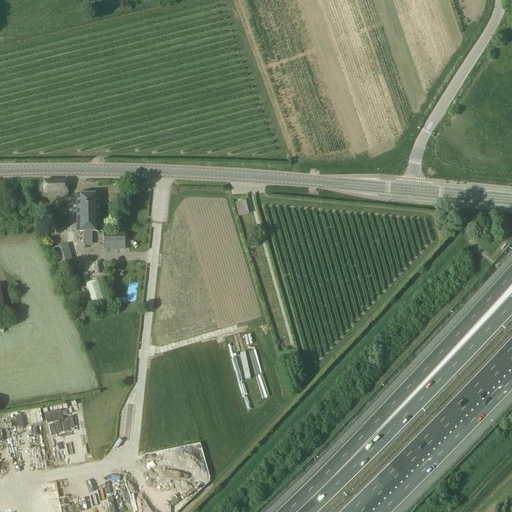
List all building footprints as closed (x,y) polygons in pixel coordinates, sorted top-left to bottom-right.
[(43,181),(43,183),(43,198),(67,198),(67,181),(43,181)] [(76,195),(77,232),(98,232),(97,194),(76,195)] [(245,201),(235,203),(239,217),(248,214),(245,201)] [(103,234),(103,246),(125,246),(124,233),(103,234)] [(54,250),(59,266),(72,263),(67,246),(54,250)] [(100,280),(85,284),(92,308),(107,304),(100,280)]
